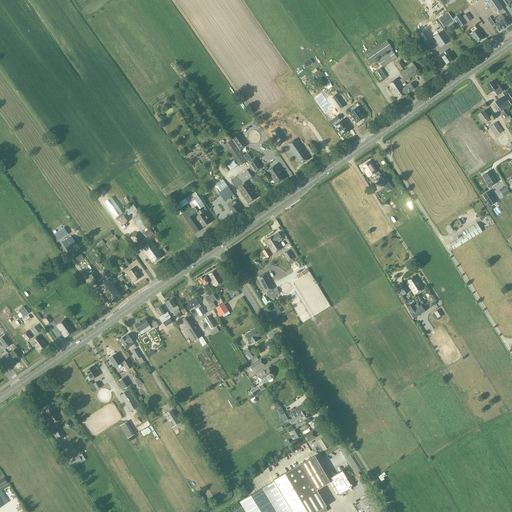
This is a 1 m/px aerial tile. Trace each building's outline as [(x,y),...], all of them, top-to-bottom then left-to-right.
[(503,8),(497,0),(488,0),(486,1),(495,14),(503,8)] [(444,28),(454,21),(449,13),(439,20),(444,28)] [(460,14),(453,19),(459,28),(467,23),(460,14)] [(495,25),(495,24),(495,25),(499,31),(499,32),(503,29),(506,28),(505,27),(509,25),(509,24),(505,19),(505,18),(504,18),(502,15),(499,17),(501,21),(495,25)] [(478,29),(470,34),(474,39),(475,39),(477,43),(483,38),(479,32),(480,32),(478,29)] [(450,41),(445,35),(437,41),(441,47),(450,41)] [(392,50),(393,50),(387,40),(364,55),(371,64),(387,53),(388,53),(378,60),(383,67),(393,61),(397,57),(392,50)] [(446,51),(440,55),(442,57),(442,58),(446,64),(452,60),(450,57),(446,51)] [(399,70),(405,66),(401,60),(395,64),(399,70)] [(400,74),(402,78),(400,80),(402,84),(405,82),(419,72),(414,65),(400,74)] [(387,77),(381,68),(373,73),(379,82),(387,77)] [(387,85),(398,100),(406,94),(414,89),(410,84),(404,88),(397,79),(387,85)] [(491,92),(494,90),(496,94),(499,92),(497,89),(495,85),(492,82),(487,85),(491,92)] [(497,83),(495,85),(497,89),(499,92),(496,94),(498,95),(503,91),(497,83)] [(511,99),(508,93),(495,102),(499,109),(511,100),(511,99)] [(337,94),(332,97),(340,109),(345,106),(337,94)] [(325,105),(321,107),(325,113),(324,114),(329,120),(330,122),(332,120),(335,118),(330,109),(328,110),(327,109),(334,105),(331,101),(325,105)] [(311,112),(321,126),(326,123),(316,108),(311,112)] [(350,113),(357,123),(364,118),(364,117),(364,116),(363,115),(362,114),(362,115),(357,108),(350,113)] [(488,113),(486,115),(484,111),(478,115),(482,122),(486,119),(488,122),(490,121),(488,118),(490,116),(488,113)] [(299,115),(292,119),(295,123),(302,119),(299,115)] [(281,120),(276,123),(280,130),(285,127),(281,120)] [(343,120),(336,125),(340,132),(340,133),(341,135),(342,135),(343,135),(350,130),(343,120)] [(503,132),(497,122),(489,127),(496,137),(503,132)] [(285,139),(277,128),(270,133),(278,144),(285,139)] [(284,128),(281,131),(288,137),(291,134),(284,128)] [(240,151),(246,146),(238,135),(232,139),(240,151)] [(286,146),(300,165),(310,158),(296,139),(286,146)] [(231,161),(234,159),(239,166),(247,161),(232,140),(225,145),(224,144),(221,146),(224,150),(231,161)] [(316,153),(310,144),(306,147),(313,156),(316,153)] [(249,163),(256,173),(262,169),(255,159),(249,163)] [(234,161),(227,165),(230,170),(237,166),(234,161)] [(364,173),(365,172),(369,177),(377,172),(370,161),(362,167),(362,168),(361,168),(364,173)] [(267,171),(268,172),(269,173),(277,184),(285,179),(276,165),(267,171)] [(238,187),(246,181),(252,177),(247,170),(231,181),(237,189),(239,188),(238,187)] [(482,176),(489,186),(488,187),(489,188),(498,182),(491,170),(482,176)] [(264,171),(258,175),(261,180),(267,175),(264,171)] [(258,197),(246,181),(238,187),(239,188),(241,191),(240,192),(248,203),(258,197)] [(504,197),(510,193),(506,186),(500,190),(504,197)] [(234,195),(228,187),(219,193),(225,201),(234,195)] [(490,191),(485,194),(489,201),(495,198),(494,197),(495,197),(491,191),(490,191)] [(189,203),(189,204),(193,209),(182,216),(194,234),(200,230),(191,217),(197,212),(197,211),(205,206),(199,198),(196,192),(175,205),(178,210),(176,211),(179,215),(184,212),(181,208),(189,203)] [(123,213),(115,202),(115,203),(112,199),(106,203),(109,207),(108,208),(115,219),(123,213)] [(230,203),(227,204),(232,210),(236,216),(241,212),(239,208),(236,204),(237,204),(236,202),(235,201),(234,202),(233,203),(232,201),(230,203)] [(197,217),(203,227),(210,222),(204,213),(201,209),(199,211),(201,214),(197,217)] [(150,225),(145,217),(144,218),(142,214),(134,219),(136,223),(140,228),(142,227),(143,230),(150,225)] [(128,221),(124,216),(117,220),(123,229),(126,227),(124,224),(128,221)] [(450,233),(453,232),(458,229),(458,230),(461,228),(460,227),(462,225),(459,220),(453,223),(453,222),(446,226),(450,233)] [(451,245),(454,250),(482,232),(477,223),(465,231),(467,234),(451,245)] [(60,240),(69,233),(65,227),(55,233),(57,237),(58,237),(60,240)] [(147,231),(151,237),(157,233),(153,227),(147,231)] [(143,240),(137,232),(130,237),(136,245),(143,240)] [(274,254),(283,248),(278,241),(280,240),(277,234),(275,235),(274,235),(265,241),(274,254)] [(78,245),(72,236),(62,243),(68,252),(78,245)] [(115,236),(109,241),(112,245),(119,240),(115,236)] [(99,249),(105,244),(103,240),(96,245),(99,249)] [(143,249),(153,263),(163,256),(152,242),(143,249)] [(267,249),(263,252),(267,259),(272,256),(267,249)] [(284,254),(289,263),(295,259),(290,251),(284,254)] [(78,263),(84,258),(82,255),(75,259),(78,263)] [(274,259),(276,264),(283,260),(281,255),(274,259)] [(127,266),(133,262),(128,256),(122,260),(127,266)] [(283,266),(268,274),(271,279),(286,270),(283,266)] [(100,270),(104,278),(110,275),(106,267),(100,270)] [(134,282),(142,277),(135,267),(127,272),(134,282)] [(215,288),(224,282),(216,270),(207,275),(215,288)] [(100,278),(94,271),(87,276),(93,283),(100,278)] [(274,288),(266,274),(257,279),(265,293),(274,288)] [(201,288),(204,286),(209,296),(206,299),(209,304),(219,298),(215,293),(213,294),(207,284),(210,282),(206,276),(202,278),(202,277),(199,279),(199,280),(199,281),(201,284),(200,285),(201,288)] [(405,285),(399,289),(403,296),(409,291),(408,290),(410,288),(415,295),(424,289),(416,276),(406,282),(409,286),(407,288),(405,285)] [(100,286),(110,300),(119,294),(109,280),(100,286)] [(270,299),(282,292),(279,286),(267,293),(270,299)] [(412,301),(418,308),(423,304),(417,297),(412,301)] [(199,304),(196,298),(186,304),(190,310),(194,307),(200,317),(206,313),(201,306),(201,307),(199,304)] [(171,313),(179,308),(173,299),(166,304),(171,313)] [(229,311),(224,303),(216,308),(219,313),(217,313),(220,317),(229,311)] [(414,304),(407,308),(414,319),(425,312),(422,306),(416,309),(414,304)] [(23,307),(18,310),(24,318),(28,314),(23,307)] [(168,312),(167,313),(165,313),(161,307),(157,310),(161,316),(159,317),(163,323),(163,322),(166,327),(173,323),(170,318),(171,318),(168,312)] [(443,316),(439,310),(435,312),(439,318),(443,316)] [(26,324),(32,319),(29,315),(23,320),(26,324)] [(52,321),(48,315),(42,320),(46,326),(52,321)] [(182,320),(195,341),(202,337),(204,340),(218,331),(217,328),(215,329),(205,335),(197,323),(195,325),(189,315),(182,320)] [(210,315),(204,318),(211,329),(216,326),(210,315)] [(56,326),(65,338),(74,331),(65,319),(56,326)] [(145,319),(135,325),(139,332),(150,326),(145,319)] [(31,329),(36,335),(41,331),(37,325),(31,329)] [(257,337),(259,336),(255,329),(245,336),(249,342),(251,341),(253,344),(259,340),(257,337)] [(27,331),(22,334),(26,342),(28,341),(27,339),(31,338),(27,331)] [(133,345),(132,344),(134,342),(128,334),(120,340),(126,348),(127,349),(133,345)] [(39,352),(47,346),(39,335),(31,341),(39,352)] [(256,355),(251,347),(245,350),(250,358),(256,355)] [(142,357),(137,349),(132,351),(140,364),(144,362),(142,358),(142,357)] [(3,359),(8,366),(19,358),(13,351),(9,355),(7,352),(1,357),(3,359)] [(117,354),(110,358),(115,367),(122,363),(117,354)] [(132,367),(127,359),(123,362),(128,370),(132,367)] [(264,365),(261,360),(250,367),(253,372),(264,365)] [(93,367),(86,371),(89,375),(88,375),(91,380),(99,376),(97,372),(96,372),(93,367)] [(273,377),(274,377),(269,369),(257,376),(262,384),(268,380),(269,381),(270,382),(272,381),(273,380),(273,379),(273,377)] [(125,389),(130,386),(125,377),(120,381),(125,389)] [(94,384),(97,390),(102,387),(99,381),(94,384)] [(254,395),(261,391),(259,387),(251,392),(254,395)] [(125,392),(120,395),(131,413),(136,409),(137,410),(136,411),(140,416),(144,414),(139,406),(128,388),(124,390),(125,392)] [(51,426),(61,419),(52,405),(42,411),(51,426)] [(290,422),(306,411),(302,405),(295,410),(292,412),(295,417),(289,421),(290,422)] [(277,410),(282,420),(282,419),(284,423),(289,420),(282,407),(280,408),(279,406),(276,408),(277,410)] [(180,423),(172,410),(164,415),(172,428),(180,423)] [(309,417),(306,411),(290,422),(292,425),(301,419),(303,421),(304,420),(304,421),(309,417)] [(135,435),(127,422),(120,426),(128,439),(135,435)] [(65,437),(59,428),(52,432),(58,441),(65,437)] [(291,433),(295,440),(302,436),(306,434),(305,431),(300,434),(297,429),(292,432),(291,433)] [(313,431),(304,437),(308,443),(317,437),(313,431)] [(324,451),(331,446),(325,437),(318,441),(324,451)] [(69,461),(73,468),(82,462),(78,456),(69,461)] [(326,511),(328,511),(326,507),(327,506),(322,498),(317,490),(324,486),(331,482),(323,469),(315,456),(300,466),(284,475),(273,482),(251,495),(240,502),(242,506),(232,511),(326,511)] [(344,472),(342,472),(332,478),(331,480),(340,494),(341,494),(350,489),(351,490),(352,485),(351,485),(344,472)] [(0,489),(0,507),(8,502),(0,489)] [(197,498),(202,505),(206,502),(202,495),(197,498)]
